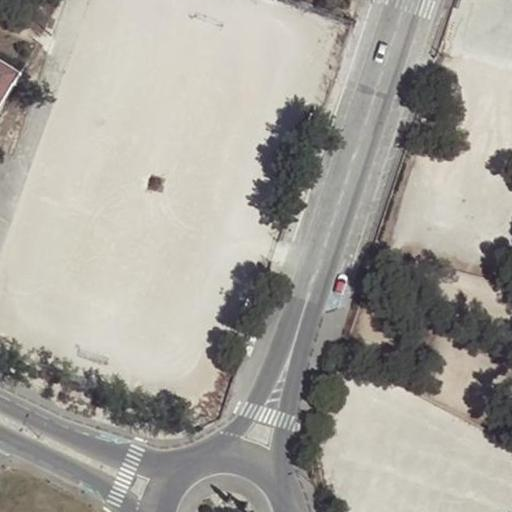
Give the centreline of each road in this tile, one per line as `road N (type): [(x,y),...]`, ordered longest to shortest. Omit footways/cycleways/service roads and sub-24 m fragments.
road 1 (residential): [(406,0),(291,351)]
road 2 (secondary): [(181,466),(108,448),(0,398)]
road 3 (secondary): [(2,435),(117,493),(137,511)]
road 4 (residential): [(282,483),(291,351)]
road 5 (residential): [(291,351),(215,451)]
